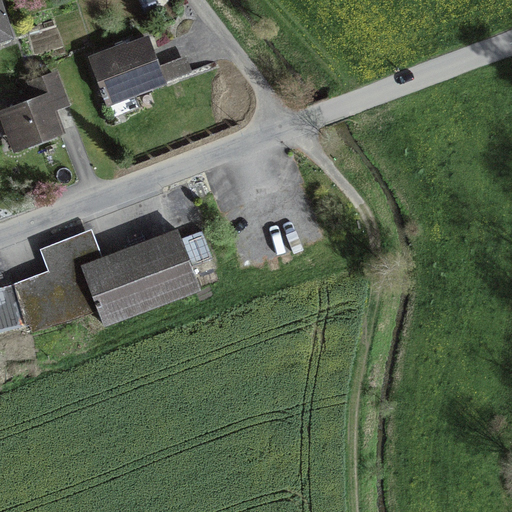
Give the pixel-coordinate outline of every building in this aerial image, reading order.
[(0,6),(0,39),(10,36),(0,6)] [(100,90),(103,96),(106,95),(109,103),(162,81),(147,40),(93,60),(104,88),(100,90)] [(53,74),(31,82),(38,99),(1,113),(14,148),(59,130),(50,106),(63,101),(53,74)] [(46,252),(52,269),(36,275),(50,324),(99,310),(104,325),(200,289),(177,230),(99,260),(90,235),(46,252)] [(50,324),(36,275),(13,284),(0,287),(0,332),(25,326),(26,331),(50,324)]
